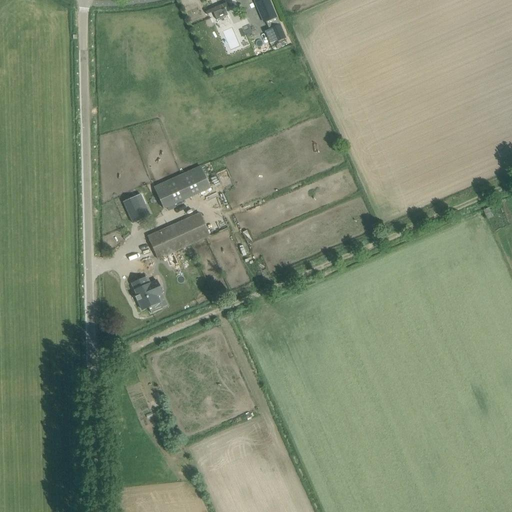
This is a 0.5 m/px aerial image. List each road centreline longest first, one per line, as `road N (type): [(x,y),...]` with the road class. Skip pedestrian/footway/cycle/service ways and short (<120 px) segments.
road 1 (unclassified): [(94,511),(85,0)]
road 2 (track): [(511,184),(90,364)]
